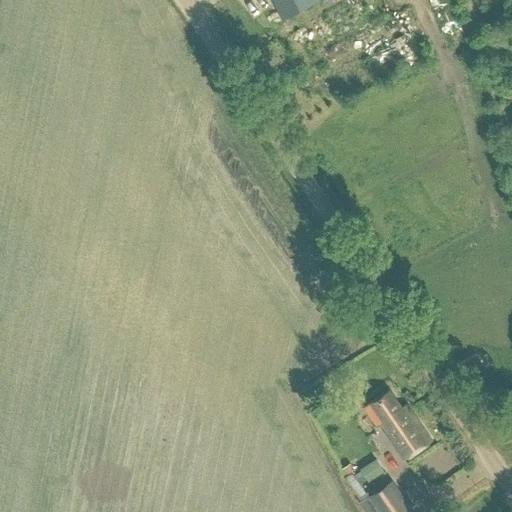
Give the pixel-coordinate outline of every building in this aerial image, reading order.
[(273,0),(283,20),(320,1),(319,0),(273,0)] [(424,7),(334,45),(355,94),(445,56),(424,7)] [(403,409),(388,388),(364,406),(378,425),(382,423),(386,429),(384,431),(405,460),(433,441),(409,405),(403,409)] [(471,490),(485,471),(472,461),(458,480),(471,490)] [(350,463),(343,467),(348,474),(354,469),(350,463)] [(416,511),(393,478),(360,501),(367,511),(416,511)]
